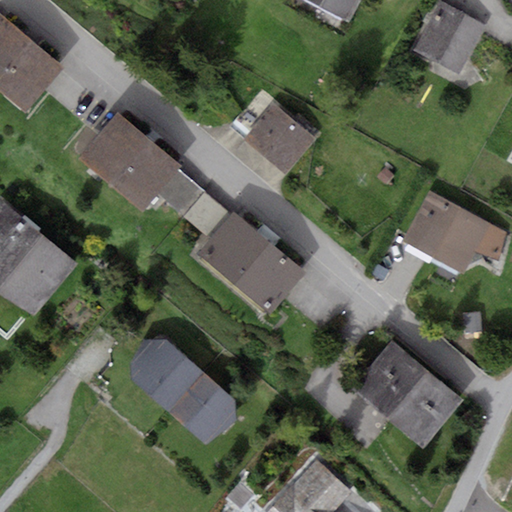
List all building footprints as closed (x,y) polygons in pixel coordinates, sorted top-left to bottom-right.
[(305,0),(348,22),(359,0),(305,0)] [(486,26),(441,1),(413,50),(459,75),(486,26)] [(64,67),(0,14),(0,89),(27,112),(64,67)] [(314,139),(273,104),(243,139),(284,174),(314,139)] [(181,166),(118,113),(80,157),(143,210),(181,166)] [(506,233),(430,190),(401,240),(461,272),(476,252),(499,261),(506,233)] [(78,263),(4,203),(0,207),(0,291),(33,318),(78,263)] [(269,315),(305,274),(233,212),(197,253),(269,315)] [(130,380),(169,412),(203,373),(165,339),(144,339),(130,364),(130,380)] [(463,401),(393,342),(353,389),(424,448),(463,401)] [(234,400),(203,373),(169,412),(206,444),(236,421),(234,400)] [(333,511),(351,493),(316,460),(267,511),(333,511)]
